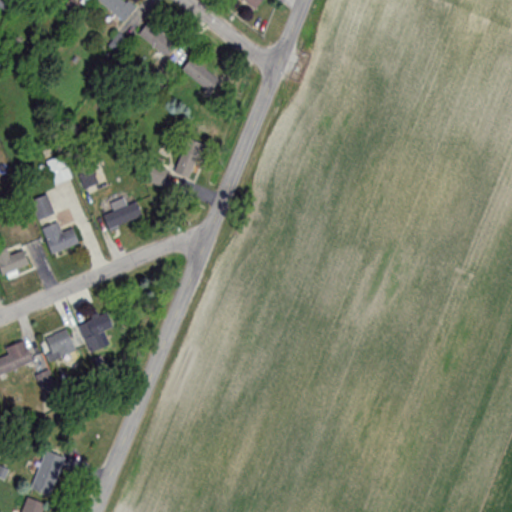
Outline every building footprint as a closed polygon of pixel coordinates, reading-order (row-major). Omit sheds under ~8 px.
[(96,0),(123,23),(134,10),(122,0),(96,0)] [(166,58),(176,45),(148,23),(137,36),(166,58)] [(108,46),(118,54),(128,42),(118,34),(108,46)] [(181,72),(210,93),(220,80),(191,59),(181,72)] [(189,181),(203,145),(187,139),(173,175),(189,181)] [(45,162),(55,185),(72,178),(61,155),(45,162)] [(96,183),(92,171),(79,175),(84,188),(96,183)] [(38,218),(53,212),(47,195),(31,200),(38,218)] [(110,203),(113,212),(103,215),(107,228),(141,218),(135,200),(126,203),(124,198),(110,203)] [(61,232),(58,222),(41,228),(51,254),(78,244),(72,227),(61,232)] [(0,272),(1,276),(29,265),(22,250),(9,255),(6,248),(0,250),(0,272)] [(113,341),(109,333),(114,330),(105,313),(77,327),(90,352),(113,341)] [(43,340),(53,361),(76,350),(65,329),(43,340)] [(8,355),(0,358),(0,375),(32,363),(23,341),(5,348),(8,355)] [(63,457),(44,451),(32,492),(50,497),(63,457)] [(41,511),(44,504),(25,498),(20,511),(41,511)]
